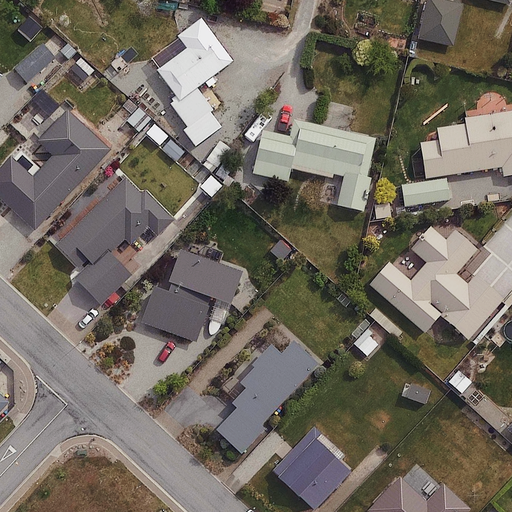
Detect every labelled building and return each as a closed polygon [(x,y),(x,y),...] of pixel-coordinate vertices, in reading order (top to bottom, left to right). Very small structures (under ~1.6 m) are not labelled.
[(464,6),(439,0),(429,0),(420,41),(454,48),(464,6)] [(189,52),(152,80),(200,144),(225,125),(200,93),(238,64),(205,20),(179,39),(189,52)] [(42,46),(15,70),(28,84),(55,60),(42,46)] [(96,52),(72,76),(86,90),(110,65),(96,52)] [(157,89),(147,78),(133,90),(142,101),(157,89)] [(155,118),(142,104),(127,118),(140,131),(155,118)] [(39,142),(56,158),(11,207),(38,232),(114,149),(70,108),(39,142)] [(511,173),(511,109),(470,115),(473,136),(423,143),(429,184),(511,173)] [(380,141),(296,123),(292,139),(261,132),(252,172),(338,192),(335,209),(364,215),(380,141)] [(187,150),(172,136),(163,146),(178,160),(187,150)] [(127,178),(57,248),(81,271),(73,279),(104,310),(137,276),(115,254),(147,221),(159,233),(171,221),(127,178)] [(441,217),(403,265),(392,256),(370,283),(429,329),(442,313),(467,334),(498,295),(461,266),(477,246),(441,217)] [(241,276),(182,255),(168,292),(156,288),(142,326),(197,346),(214,301),(230,307),(241,276)] [(403,331),(376,305),(369,313),(375,320),(353,343),(367,356),(388,334),(395,340),(403,331)] [(249,388),(213,427),(241,451),(318,366),(282,334),(240,380),(249,388)] [(0,416),(12,404),(0,393),(0,416)] [(314,429),(275,471),(316,509),(355,467),(314,429)] [(402,478),(371,511),(466,511),(470,508),(442,484),(427,500),(402,478)]
